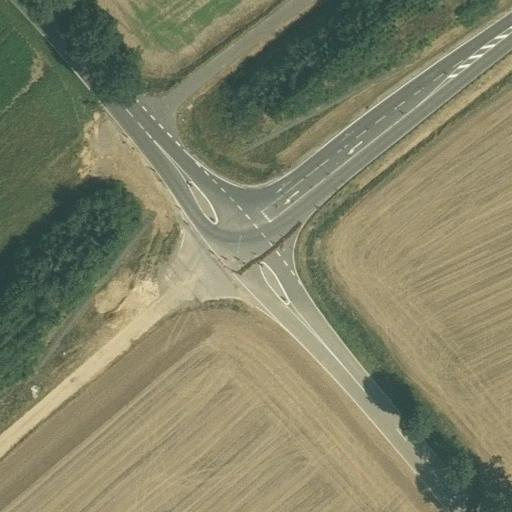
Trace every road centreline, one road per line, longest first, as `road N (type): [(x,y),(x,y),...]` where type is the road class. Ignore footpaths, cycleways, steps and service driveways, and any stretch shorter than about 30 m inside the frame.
road 1 (tertiary): [(233,234),(463,511)]
road 2 (secondary): [(511,30),(233,234)]
road 3 (track): [(243,246),(0,451)]
road 4 (tertiary): [(28,0),(233,234)]
